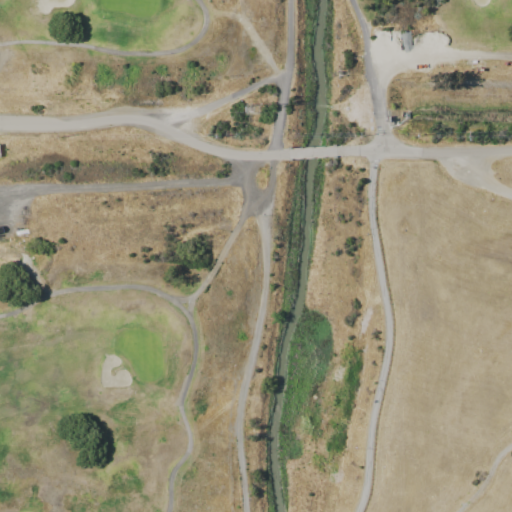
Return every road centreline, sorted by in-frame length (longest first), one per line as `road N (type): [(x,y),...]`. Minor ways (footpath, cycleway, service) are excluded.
road 1 (residential): [(283,153),(219,151),(136,120),(0,125)]
road 2 (residential): [(511,149),(341,149)]
